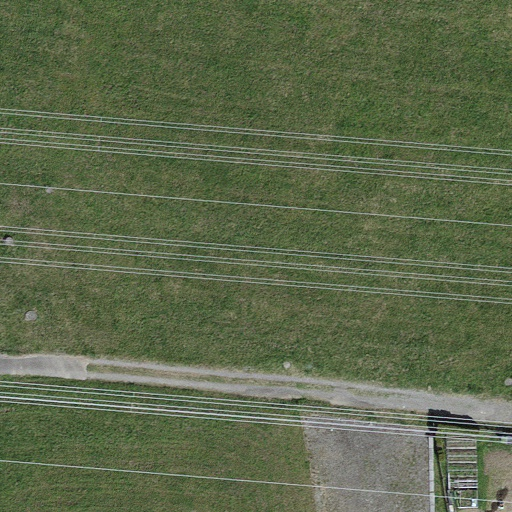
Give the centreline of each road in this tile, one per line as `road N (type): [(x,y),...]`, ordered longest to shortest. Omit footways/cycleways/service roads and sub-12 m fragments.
road 1 (track): [(276,389),(0,366)]
road 2 (unclassified): [(511,417),(276,389)]
